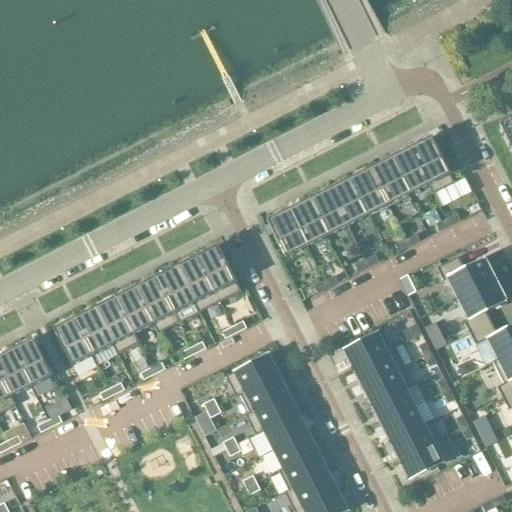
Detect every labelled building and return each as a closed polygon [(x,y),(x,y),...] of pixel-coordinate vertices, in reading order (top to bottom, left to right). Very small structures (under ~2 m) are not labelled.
[(511,122),(497,130),(511,159),(511,122)] [(430,139),(410,150),(428,187),(427,188),(431,196),(433,196),(453,185),(430,139)] [(428,187),(410,150),(389,160),(408,197),(427,188),(428,187)] [(408,197),(389,160),(368,170),(387,208),(408,197)] [(387,208),(368,170),(348,181),(367,218),(387,208)] [(367,218),(348,181),(327,191),(346,229),(367,218)] [(346,229),(327,191),(307,202),(325,239),(346,229)] [(325,239),(307,202),(286,212),(305,250),(325,239)] [(305,250),(286,212),(265,222),(285,260),(305,250)] [(459,223),(455,216),(445,221),(448,228),(459,223)] [(448,228),(445,221),(434,226),(438,234),(448,228)] [(419,244),(415,236),(404,242),(408,249),(419,244)] [(408,249),(404,242),(394,247),(397,254),(408,249)] [(216,247),(195,258),(218,304),(240,293),(216,247)] [(378,264),(374,257),(364,262),(367,269),(378,264)] [(195,258),(175,268),(194,306),(193,306),(197,315),(198,315),(218,304),(195,258)] [(445,279),(462,270),(457,259),(435,270),(442,282),(445,280),(445,279)] [(494,282),(482,260),(462,270),(445,279),(445,280),(456,301),(494,282)] [(367,269),(364,262),(363,262),(353,268),(357,275),(367,269)] [(175,268),(154,279),(173,316),(174,316),(193,306),(194,306),(175,268)] [(337,285),(334,277),(323,283),(326,290),(337,285)] [(154,279),(134,289),(153,327),(152,327),(157,336),(157,335),(178,325),(179,324),(174,316),(173,316),(154,279)] [(485,315),(505,304),(494,282),(456,301),(466,322),(467,323),(485,315)] [(326,290),(323,283),(322,283),(312,288),(316,296),(326,290)] [(134,289),(114,299),(133,337),(134,336),(152,327),(153,327),(134,289)] [(114,299),(93,310),(112,347),(111,348),(116,356),(117,356),(137,345),(138,345),(134,336),(133,337),(114,299)] [(93,310),(73,320),(92,358),(111,348),(112,347),(93,310)] [(490,325),(485,315),(467,323),(466,322),(463,324),(468,335),(490,325)] [(73,320),(52,331),(71,368),(92,358),(73,320)] [(231,329),(234,336),(245,330),(242,323),(231,329)] [(485,340),(495,335),(490,325),(468,335),(474,347),(485,341),(485,340)] [(420,337),(415,326),(408,330),(413,340),(420,337)] [(511,354),(511,326),(495,335),(485,340),(485,341),(496,363),(511,354)] [(220,334),(224,341),(234,336),(231,329),(220,334)] [(380,333),(342,352),(351,371),(390,352),(389,350),(380,333)] [(439,335),(429,340),(435,352),(445,346),(439,335)] [(32,341),(10,352),(29,389),(51,378),(32,341)] [(190,349),(194,357),(205,351),(201,344),(190,349)] [(430,355),(424,344),(417,348),(422,358),(422,359),(430,355)] [(390,352),(351,371),(361,389),(403,368),(394,349),(393,348),(389,350),(390,352)] [(179,355),(183,362),(194,357),(190,349),(179,355)] [(10,352),(0,356),(0,381),(9,400),(10,399),(29,389),(10,352)] [(511,382),(511,354),(496,363),(492,365),(502,385),(503,387),(511,382)] [(435,366),(430,355),(422,359),(428,369),(435,366)] [(267,357),(224,378),(234,399),(235,399),(239,397),(277,377),(267,357)] [(150,370),(153,377),(164,372),(160,365),(150,370)] [(403,368),(361,389),(370,408),(404,391),(405,392),(413,387),(413,386),(403,368)] [(139,375),(142,383),(153,377),(150,370),(139,375)] [(277,377),(239,397),(248,415),(248,416),(287,396),(277,377)] [(0,381),(0,415),(14,408),(15,408),(10,399),(9,400),(0,381)] [(448,391),(443,381),(435,384),(441,395),(448,391)] [(511,394),(511,382),(503,387),(502,385),(496,389),(501,400),(511,394)] [(109,391),(112,398),(123,392),(120,385),(109,391)] [(98,396),(102,403),(112,398),(109,391),(98,396)] [(404,391),(370,408),(379,426),(413,409),(405,392),(404,391)] [(454,402),(448,391),(441,395),(446,406),(454,402)] [(511,394),(501,400),(507,412),(511,409),(511,394)] [(248,415),(244,417),(244,418),(254,437),(254,438),(263,434),(262,433),(297,415),(287,396),(248,416),(248,415)] [(216,408),(213,401),(202,406),(206,413),(216,408)] [(220,415),(216,408),(206,413),(209,420),(220,415)] [(413,409),(379,426),(389,445),(423,427),(422,426),(413,409)] [(297,415),(262,433),(263,434),(272,452),(306,435),(297,415)] [(46,422),(50,429),(61,424),(57,417),(46,422)] [(467,428),(461,417),(454,421),(459,431),(467,428)] [(36,428),(39,435),(50,429),(46,422),(36,428)] [(423,427),(389,445),(398,463),(441,442),(431,423),(431,422),(422,426),(423,427)] [(472,438),(467,428),(459,431),(460,432),(465,442),(472,438)] [(306,435),(272,452),(281,470),(282,471),(316,454),(306,435)] [(6,443),(9,450),(20,445),(16,437),(6,443)] [(492,437),(480,443),(483,450),(495,444),(492,437)] [(236,446),(232,439),(222,445),(225,452),(236,446)] [(441,442),(398,463),(407,482),(450,460),(441,442)] [(0,445),(0,454),(9,450),(6,443),(0,445)] [(240,453),(236,446),(225,452),(229,459),(240,453)] [(281,470),(277,473),(278,474),(287,492),(287,493),(326,473),(316,454),(282,471),(281,470)] [(287,492),(283,494),(283,495),(291,511),(297,511),(336,493),(326,473),(287,493),(287,492)] [(255,485),(252,478),(241,483),(245,490),(255,485)] [(259,492),(255,485),(245,490),(248,497),(259,492)] [(345,511),(336,493),(297,511),(345,511)] [(494,509),(505,504),(501,497),(490,502),(494,509)] [(494,509),(490,502),(480,507),(482,511),(488,511),(494,510),(494,509)]
